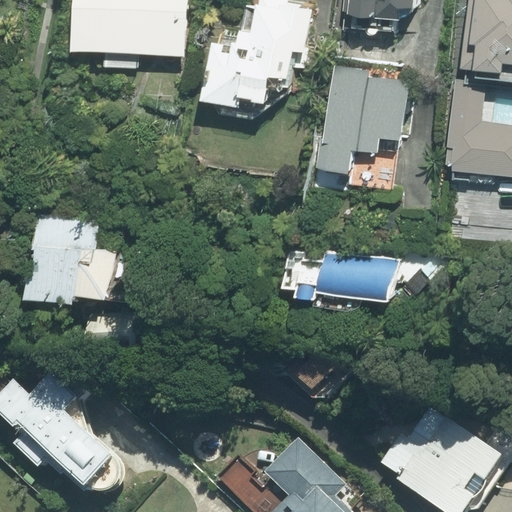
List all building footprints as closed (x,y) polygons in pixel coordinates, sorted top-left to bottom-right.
[(83,0),(81,41),(191,48),(194,0),(83,0)] [(210,92),(249,98),(251,92),(267,95),(267,88),(278,90),(282,65),(299,67),(300,64),(310,65),(320,2),(308,0),(261,0),(257,24),(248,22),(246,35),(240,34),(240,39),(219,36),(210,92)] [(412,10),(415,7),(419,5),(420,2),(420,0),(348,0),(347,26),(398,30),(400,9),(412,10)] [(461,73),(453,156),(461,157),(460,173),(500,178),(501,168),(511,169),(511,0),(475,0),(468,74),(461,73)] [(404,132),(407,132),(415,75),(374,69),(375,64),(338,59),(328,135),(324,135),(321,160),(341,163),(340,170),(353,171),(352,179),(396,185),(401,143),(403,143),(404,132)] [(384,218),(397,221),(399,211),(386,209),(384,218)] [(34,292),(85,296),(85,289),(117,291),(120,250),(100,249),(103,217),(41,213),(39,242),(44,242),(41,270),(35,270),(34,292)] [(291,279),(403,289),(406,258),(328,251),(328,257),(310,255),(310,248),(294,247),(291,279)] [(100,338),(149,336),(147,305),(98,308),(100,338)] [(293,364),(330,397),(353,370),(317,337),(293,364)] [(71,472),(93,491),(125,456),(94,428),(84,399),(86,397),(58,372),(37,395),(18,378),(0,397),(0,405),(28,432),(18,443),(45,467),(52,459),(69,474),(71,472)] [(405,481),(451,511),(472,511),(511,453),(511,432),(502,426),(491,444),(453,418),(451,422),(436,412),(416,442),(407,436),(388,464),(407,478),(405,481)] [(360,511),(357,509),(368,498),(306,438),(274,472),(298,496),(282,511),(360,511)]
